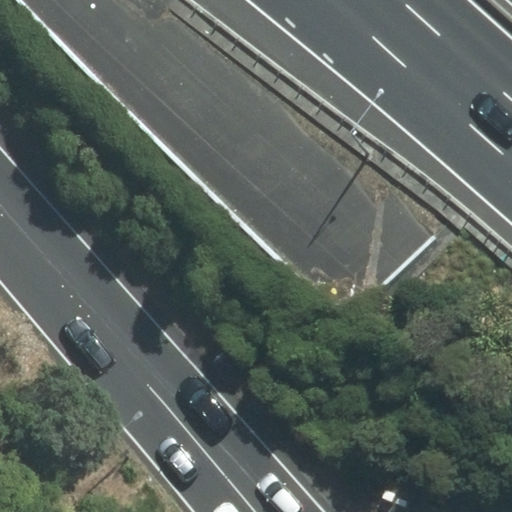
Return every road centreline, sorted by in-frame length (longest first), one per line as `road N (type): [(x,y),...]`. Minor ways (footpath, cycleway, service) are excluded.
road 1 (motorway): [(159,372),(0,201)]
road 2 (motorway): [(296,511),(159,372)]
road 3 (motorway): [(248,511),(159,372)]
road 4 (motorway): [(511,90),(407,0)]
